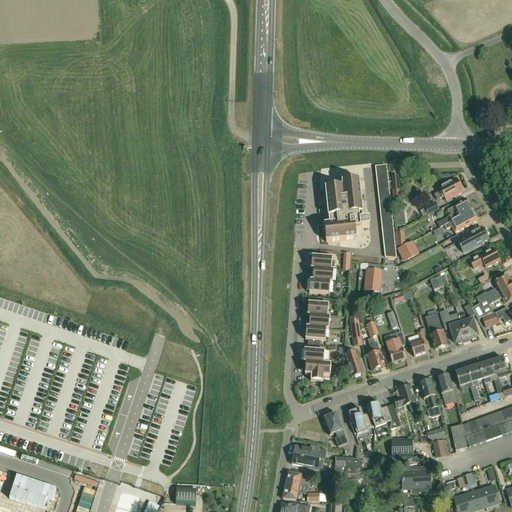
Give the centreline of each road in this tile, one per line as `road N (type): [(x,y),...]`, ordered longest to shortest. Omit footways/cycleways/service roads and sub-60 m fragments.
road 1 (primary): [(245,511),(262,138)]
road 2 (residential): [(300,416),(511,342)]
road 3 (tertiary): [(456,145),(262,138)]
road 4 (residential): [(300,416),(288,392),(295,264),(307,248)]
road 5 (unclassified): [(456,145),(452,75),(384,0)]
road 6 (track): [(229,0),(231,123),(236,134),(262,138)]
road 7 (residential): [(307,248),(376,252),(368,169)]
road 8 (track): [(0,51),(113,18),(141,0)]
road 9 (primary): [(262,138),(266,0)]
